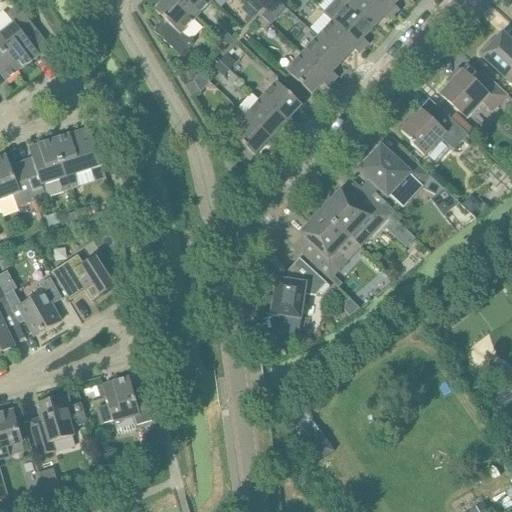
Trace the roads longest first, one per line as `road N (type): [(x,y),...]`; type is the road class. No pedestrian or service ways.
road 1 (unclassified): [(246,239),(462,0)]
road 2 (residential): [(246,239),(212,214),(197,152),(119,17),(120,0)]
road 3 (unclassified): [(255,511),(230,323),(246,239)]
road 4 (residential): [(29,382),(98,332),(121,329),(132,339),(130,357),(113,370)]
